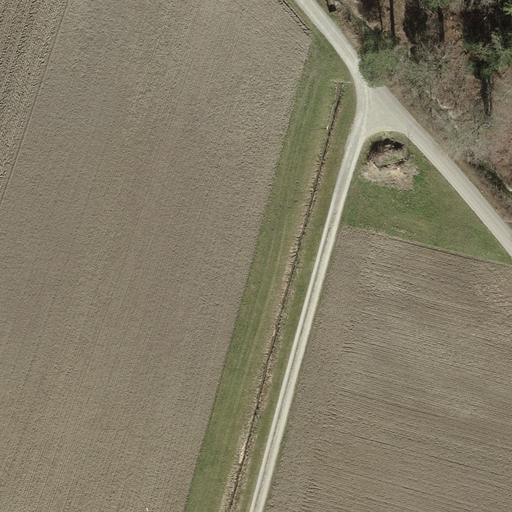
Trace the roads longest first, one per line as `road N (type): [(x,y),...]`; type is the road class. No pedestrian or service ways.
road 1 (track): [(382,98),(364,117),(258,511)]
road 2 (track): [(300,0),(511,247)]
